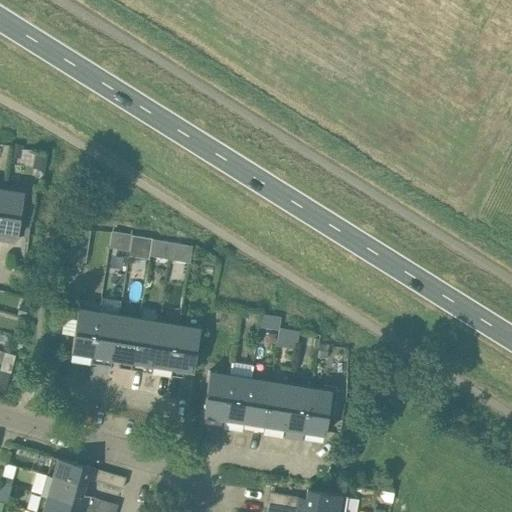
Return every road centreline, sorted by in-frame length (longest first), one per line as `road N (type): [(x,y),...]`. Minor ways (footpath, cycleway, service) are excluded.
road 1 (primary): [(511,338),(0,19)]
road 2 (residential): [(171,464),(179,408),(69,383)]
road 3 (track): [(332,470),(344,464),(350,385),(369,326)]
road 4 (unclassified): [(144,458),(0,414)]
road 5 (residential): [(198,480),(216,454),(332,470)]
